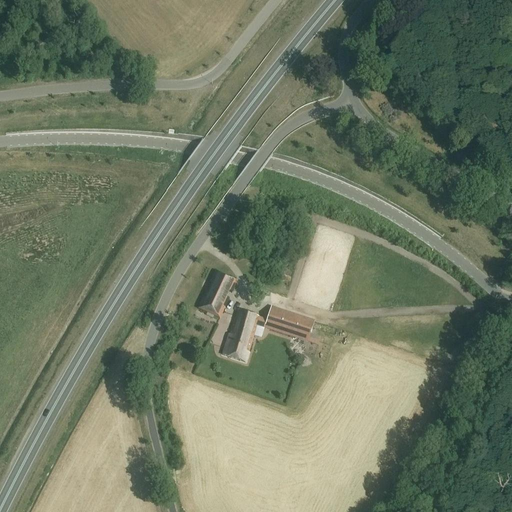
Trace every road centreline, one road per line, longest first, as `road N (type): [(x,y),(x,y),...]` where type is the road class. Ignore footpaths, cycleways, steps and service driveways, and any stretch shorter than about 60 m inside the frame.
road 1 (trunk): [(0,509),(156,236),(335,0)]
road 2 (tertiary): [(511,297),(386,209),(298,169),(161,142),(0,142)]
road 3 (unclassified): [(172,511),(145,394),(158,314),(264,151),(305,117),(353,99)]
road 4 (unclassified): [(0,96),(203,81),(276,0)]
road 5 (tertiary): [(353,99),(381,129),(511,209)]
